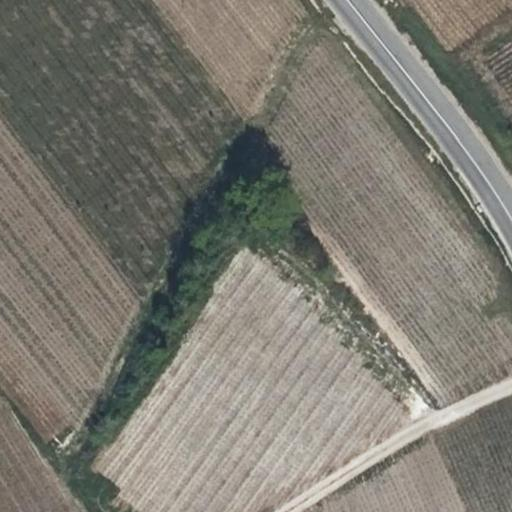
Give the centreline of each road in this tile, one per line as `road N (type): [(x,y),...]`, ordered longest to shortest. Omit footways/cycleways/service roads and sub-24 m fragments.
road 1 (secondary): [(511,203),(328,0)]
road 2 (track): [(511,385),(489,391),(290,511)]
